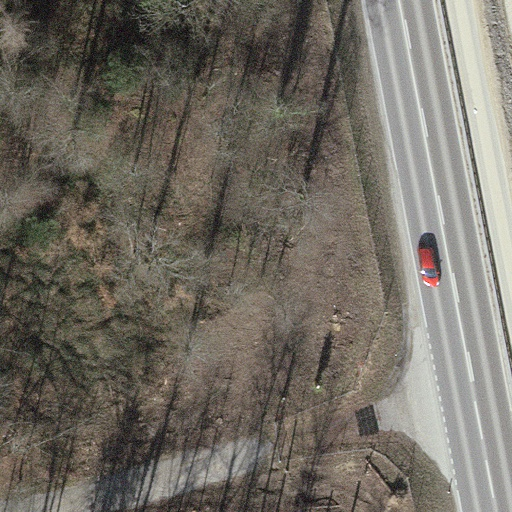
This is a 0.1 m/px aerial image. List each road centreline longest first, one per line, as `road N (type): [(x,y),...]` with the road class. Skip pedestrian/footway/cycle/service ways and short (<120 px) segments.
road 1 (primary): [(498,511),(401,0)]
road 2 (track): [(40,511),(278,440)]
